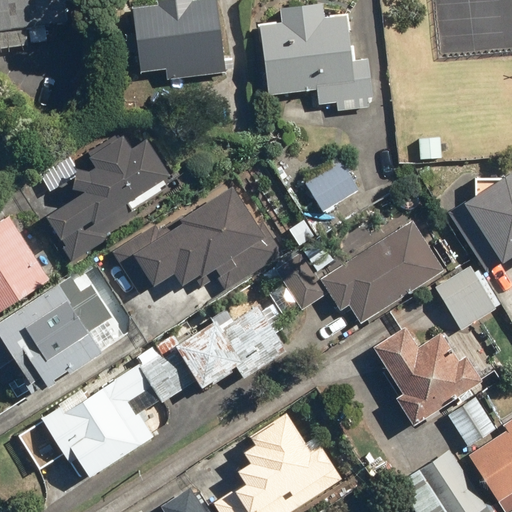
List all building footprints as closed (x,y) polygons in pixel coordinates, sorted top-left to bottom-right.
[(70,0),(0,0),(0,29),(73,20),(70,0)] [(153,0),(154,4),(128,7),(137,72),(162,68),(164,80),(221,72),(211,0),(153,0)] [(277,21),(255,24),(263,95),(313,89),(314,104),(333,102),(334,110),(367,106),(366,96),(370,96),(366,58),(348,60),(342,14),(320,16),(318,2),(275,7),(277,21)] [(446,132),(418,132),(419,161),(447,161),(446,132)] [(81,191),(41,217),(70,261),(108,236),(105,231),(137,211),(134,207),(164,188),(166,172),(142,137),(128,146),(119,133),(85,155),(91,165),(83,170),(71,168),(67,188),(81,191)] [(338,161),(302,185),(319,212),(356,188),(338,161)] [(511,167),(445,212),(484,271),(511,252),(511,167)] [(151,225),(110,250),(136,293),(168,273),(175,286),(195,274),(196,277),(210,268),(223,289),(280,254),(260,221),(253,225),(228,185),(154,230),(151,225)] [(0,307),(46,279),(6,215),(0,218),(0,307)] [(301,219),(285,229),(296,246),(312,236),(301,219)] [(400,225),(316,277),(337,309),(346,303),(358,323),(432,276),(400,225)] [(298,253),(274,268),(299,310),(324,295),(298,253)] [(472,262),(431,286),(457,329),(498,304),(472,262)] [(68,276),(0,318),(0,366),(12,359),(32,392),(99,351),(86,331),(109,316),(88,283),(77,290),(68,276)] [(58,406),(37,419),(64,462),(73,457),(85,478),(152,437),(129,401),(150,389),(159,403),(193,383),(196,387),(231,365),(239,378),(284,351),(255,304),(216,328),(211,319),(178,340),(173,332),(134,356),(139,363),(61,411),(58,406)] [(397,393),(391,397),(408,424),(480,380),(465,355),(457,359),(439,331),(415,346),(403,327),(370,348),(397,393)] [(475,395),(446,413),(467,444),(495,426),(475,395)] [(242,483),(212,502),(218,511),(287,511),(341,478),(319,444),(310,450),(286,412),(247,436),(251,443),(239,450),(246,462),(234,470),(242,483)] [(506,430),(466,455),(495,501),(511,490),(511,415),(501,422),(506,430)] [(415,474),(407,479),(429,511),(498,511),(490,500),(485,503),(448,447),(413,471),(415,474)] [(166,511),(165,511),(205,511),(189,486),(161,504),(166,511)]
